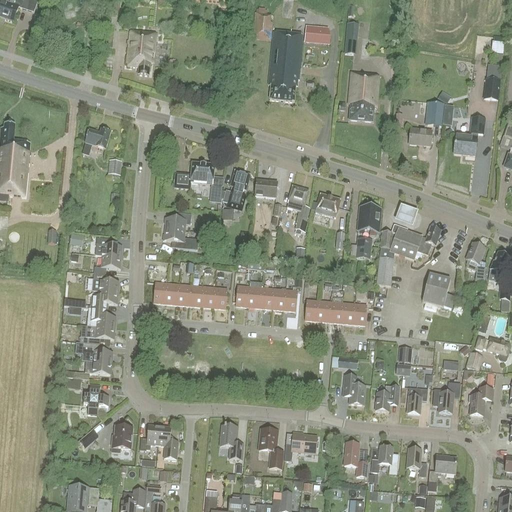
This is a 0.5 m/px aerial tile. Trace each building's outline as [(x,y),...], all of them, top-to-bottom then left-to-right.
[(0,0),(0,18),(14,23),(20,8),(34,14),(38,1),(34,0),(23,0),(22,0),(0,0)] [(118,16),(120,0),(113,0),(111,15),(118,16)] [(271,87),(269,102),(294,104),(295,89),(297,89),(298,82),(299,82),(303,36),(271,33),(272,24),(270,24),(271,16),(255,15),(253,40),(271,42),(271,39),(273,39),(268,87),(271,87)] [(346,57),(356,58),(358,27),(348,26),(346,57)] [(326,44),(327,31),(307,29),(306,42),(326,44)] [(139,69),(138,77),(149,78),(150,65),(153,65),(156,35),(130,33),(127,65),(128,65),(128,68),(139,69)] [(493,44),(492,44),(491,54),(503,55),(504,39),(494,38),(493,44)] [(351,106),(349,121),(372,123),(374,108),(376,108),(379,78),(370,77),(370,76),(351,74),(348,106),(351,106)] [(487,81),(485,100),(498,102),(500,83),(487,81)] [(442,93),(438,100),(447,106),(451,98),(442,93)] [(443,105),(429,104),(427,127),(441,128),(443,105)] [(483,136),(485,121),(472,119),(471,129),(473,129),(472,138),(456,137),(454,156),(475,158),(477,139),(476,139),(477,135),(483,136)] [(511,125),(508,124),(503,138),(511,141),(511,146),(510,152),(509,156),(508,156),(504,168),(511,170),(511,125)] [(0,195),(25,198),(30,144),(13,142),(15,126),(4,125),(4,130),(1,130),(0,135),(0,195)] [(430,148),(432,133),(411,131),(409,146),(430,148)] [(105,151),(110,135),(101,132),(100,135),(89,132),(86,143),(86,145),(82,156),(89,158),(92,147),(96,148),(105,151)] [(120,177),(121,163),(111,162),(110,176),(120,177)] [(175,176),(174,190),(190,192),(190,184),(212,186),(211,197),(221,198),(222,188),(223,180),(213,179),(214,167),(192,165),(191,177),(175,176)] [(247,189),(250,177),(235,172),(230,187),(232,188),(230,193),(226,192),(223,202),(223,204),(227,205),(226,208),(241,213),(245,198),(242,197),(244,192),(246,192),(247,189)] [(276,200),(277,184),(256,182),(254,198),(276,200)] [(288,204),(288,205),(287,210),(299,213),(296,225),(297,226),(295,231),(296,231),(294,237),(300,239),(302,233),(305,234),(309,220),(307,220),(310,210),(305,208),(309,193),(292,188),(288,204)] [(335,220),(340,202),(320,196),(318,205),(316,211),(315,214),(335,220)] [(281,218),(282,208),(275,207),(274,217),(281,218)] [(357,233),(359,234),(359,233),(366,234),(367,230),(377,231),(377,235),(379,235),(378,235),(381,211),(381,210),(360,208),(360,209),(358,233),(357,233)] [(418,216),(401,209),(395,222),(412,230),(418,216)] [(223,211),(222,222),(233,222),(234,212),(223,211)] [(165,220),(164,231),(185,233),(185,226),(190,227),(191,216),(179,215),(178,221),(165,220)] [(437,242),(440,232),(431,229),(427,241),(422,239),(406,233),(407,231),(394,227),(391,234),(382,233),(380,250),(376,287),(390,289),(394,256),(414,263),(417,253),(428,257),(431,247),(436,248),(438,242),(437,242)] [(199,241),(193,241),(184,240),(185,233),(164,231),(163,242),(176,244),(175,250),(198,252),(199,241)] [(56,246),(57,233),(49,232),(48,246),(56,246)] [(343,251),(345,235),(337,235),(335,250),(343,251)] [(71,238),(70,246),(82,247),(83,237),(71,236),(71,238)] [(109,241),(97,240),(96,253),(97,255),(98,256),(101,256),(101,258),(121,260),(122,248),(108,247),(109,241)] [(372,242),(358,240),(357,247),(352,246),(350,256),(356,257),(356,259),(370,261),(372,242)] [(486,265),(480,263),(486,250),(472,245),(466,261),(467,262),(466,269),(476,273),(475,282),(483,285),(486,265)] [(304,262),(305,250),(296,250),(296,261),(304,262)] [(503,276),(510,260),(498,255),(494,263),(493,263),(490,271),(488,282),(494,283),(494,284),(499,285),(502,282),(504,277),(503,276)] [(120,272),(121,260),(101,258),(101,260),(97,260),(97,266),(101,266),(100,270),(94,269),(94,275),(106,276),(106,270),(120,272)] [(105,282),(106,276),(94,275),(92,293),(98,294),(98,298),(91,298),(90,311),(103,312),(103,306),(117,307),(119,284),(105,282)] [(422,304),(435,307),(434,313),(442,315),(443,309),(451,311),(455,299),(446,297),(450,281),(429,276),(422,304)] [(166,306),(167,286),(155,285),(153,305),(166,306)] [(510,304),(510,286),(500,285),(500,301),(510,304)] [(177,307),(179,287),(167,286),(166,306),(177,307)] [(189,308),(191,288),(179,287),(177,307),(189,308)] [(201,309),(203,290),(191,288),(189,308),(201,309)] [(248,310),(250,290),(237,289),(235,308),(248,310)] [(469,298),(464,296),(465,291),(459,289),(455,303),(462,305),(462,303),(467,304),(469,298)] [(213,311),(215,291),(203,290),(201,309),(213,311)] [(260,311),(261,291),(250,290),(248,310),(260,311)] [(227,292),(215,291),(213,311),(226,312),(227,292)] [(272,312),(273,292),(261,291),(260,311),(272,312)] [(283,313),(285,293),(273,292),(272,312),(283,313)] [(298,294),(285,293),(283,313),(296,314),(298,294)] [(373,303),(374,294),(366,293),(365,302),(373,303)] [(64,302),(64,308),(65,308),(69,309),(81,310),(84,310),(85,304),(65,302),(64,302)] [(317,324),(319,304),(306,303),(305,323),(317,324)] [(329,325),(331,305),(319,304),(317,324),(329,325)] [(341,326),(342,306),(331,305),(329,325),(341,326)] [(353,327),(354,307),(342,306),(341,326),(353,327)] [(367,308),(354,307),(353,327),(365,328),(367,308)] [(102,318),(103,312),(90,311),(89,310),(87,328),(115,331),(116,319),(102,318)] [(489,327),(491,320),(483,318),(481,325),(489,327)] [(114,342),(115,331),(87,328),(86,340),(80,339),(80,345),(84,346),(100,347),(100,341),(114,342)] [(479,339),(475,350),(482,352),(483,351),(487,352),(486,352),(499,356),(498,360),(499,362),(505,364),(507,362),(508,357),(507,357),(510,346),(490,340),(489,344),(485,343),(485,341),(479,339)] [(99,353),(100,347),(84,346),(83,356),(90,357),(90,364),(92,364),(112,366),(113,354),(99,353)] [(466,348),(460,353),(464,358),(470,353),(466,348)] [(403,351),(401,365),(410,366),(412,352),(403,351)] [(479,373),(483,358),(470,354),(466,369),(479,373)] [(348,371),(349,360),(334,358),(333,369),(348,371)] [(92,364),(90,364),(85,363),(84,375),(89,375),(89,376),(111,378),(112,366),(92,364)] [(444,363),(443,370),(443,371),(458,372),(458,364),(444,363)] [(410,379),(411,367),(403,366),(402,378),(410,379)] [(464,372),(463,381),(474,381),(474,372),(464,372)] [(343,392),(342,399),(349,399),(349,406),(363,408),(365,388),(357,388),(357,379),(352,379),(344,378),(343,392)] [(59,383),(59,391),(68,392),(68,389),(79,390),(79,385),(80,381),(73,380),(73,383),(73,384),(59,383)] [(460,386),(454,385),(448,385),(447,395),(442,395),(442,392),(434,391),(432,408),(439,408),(438,415),(451,416),(453,399),(459,400),(460,386)] [(108,409),(109,399),(99,398),(100,388),(90,387),(89,397),(84,397),(83,407),(88,407),(87,417),(97,418),(98,408),(108,409)] [(397,405),(399,389),(385,388),(384,396),(376,395),(375,413),(389,414),(390,404),(397,405)] [(427,392),(415,391),(409,390),(407,416),(419,417),(420,403),(426,404),(427,392)] [(478,398),(471,397),(469,397),(468,404),(470,404),(469,417),(482,419),(484,402),(491,403),(492,391),(479,390),(478,398)] [(158,448),(159,428),(148,427),(147,441),(140,441),(139,453),(146,453),(146,452),(150,452),(150,447),(158,448)] [(124,429),(115,428),(114,438),(112,439),(111,455),(120,455),(120,451),(131,452),(132,430),(131,430),(129,428),(126,428),(124,429)] [(176,462),(178,444),(170,443),(171,429),(159,428),(158,448),(165,448),(164,461),(176,462)] [(242,463),(243,447),(236,446),(238,430),(221,428),(219,449),(230,449),(229,461),(242,463)] [(85,451),(99,439),(92,432),(78,443),(85,451)] [(281,472),(283,454),(276,453),(278,433),(260,432),(259,452),(271,454),(269,471),(281,472)] [(315,455),(316,439),(303,438),(303,436),(293,435),(292,447),(286,447),(284,463),(291,464),(292,453),(315,455)] [(366,479),(367,466),(357,465),(359,446),(346,445),(343,468),(357,469),(356,478),(366,479)] [(394,451),(380,449),(378,463),(372,463),(370,474),(379,475),(380,467),(390,468),(390,476),(396,476),(398,457),(393,456),(394,451)] [(425,480),(426,466),(420,465),(421,452),(408,451),(406,470),(419,471),(418,479),(425,480)] [(436,458),(435,474),(429,473),(427,494),(436,494),(437,479),(440,479),(441,475),(455,476),(456,460),(444,459),(445,458),(436,458)] [(167,484),(168,474),(160,473),(159,483),(167,484)] [(255,480),(245,479),(245,487),(254,487),(255,480)] [(293,486),(299,494),(301,494),(302,484),(293,483),(293,486)] [(311,494),(311,486),(304,486),(303,494),(311,494)] [(110,511),(111,503),(98,502),(99,491),(69,488),(67,511),(86,511),(86,508),(97,509),(96,511),(110,511)] [(144,511),(164,511),(165,507),(152,506),(153,495),(160,495),(160,489),(146,488),(144,511)] [(133,492),(133,495),(123,495),(123,504),(122,504),(120,511),(135,511),(136,509),(143,509),(145,493),(133,492)] [(216,511),(217,500),(218,493),(206,492),(204,511),(216,511)] [(281,502),(279,511),(291,511),(293,495),(282,494),(281,502)] [(240,511),(242,497),(233,496),(231,511),(240,511)] [(425,510),(425,500),(416,500),(415,509),(425,510)] [(511,500),(500,500),(499,511),(511,511),(511,500)] [(261,506),(260,511),(279,511),(281,502),(273,501),(271,511),(265,511),(266,507),(261,506)] [(434,511),(435,501),(427,501),(425,511),(434,511)] [(241,503),(240,511),(260,511),(261,506),(256,506),(255,508),(249,508),(250,503),(241,503)] [(363,511),(364,504),(356,503),(354,511),(363,511)]
